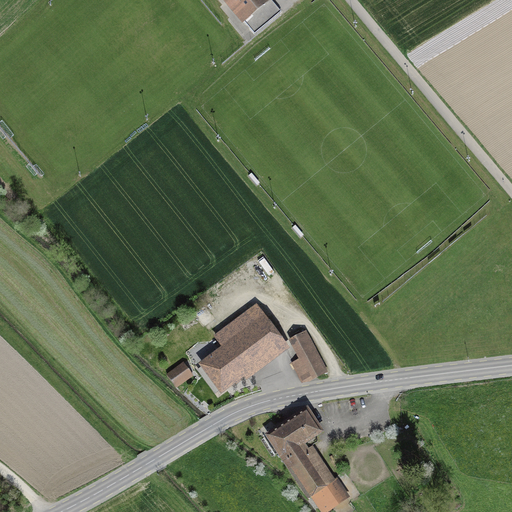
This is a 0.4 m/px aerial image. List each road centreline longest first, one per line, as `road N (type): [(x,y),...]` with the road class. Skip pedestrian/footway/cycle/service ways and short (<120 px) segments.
road 1 (tertiary): [(61,511),(250,406),(511,365)]
road 2 (residential): [(350,0),(511,191)]
